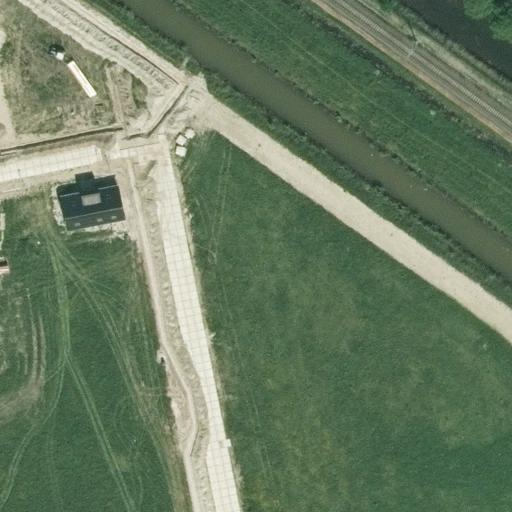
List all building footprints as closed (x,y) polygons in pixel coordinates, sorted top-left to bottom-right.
[(60,39),(28,46),(37,92),(44,91),(44,90),(91,80),(86,55),(64,59),(60,39)] [(91,80),(44,90),(44,91),(52,132),(88,125),(85,108),(97,106),(91,80)] [(116,184),(60,195),(67,227),(122,216),(116,184)] [(214,204),(229,201),(232,217),(260,211),(255,187),(212,195),(214,204)] [(235,232),(220,235),(221,243),(264,235),(260,211),(232,217),(235,232)] [(223,251),(238,248),(241,264),(269,258),(264,235),(221,243),(223,251)] [(100,257),(70,263),(74,282),(81,281),(88,315),(139,305),(132,271),(103,277),(100,257)] [(231,291),(274,283),(269,258),(241,264),(244,279),(229,282),(231,291)] [(375,294),(373,283),(364,285),(375,338),(401,333),(393,291),(375,294)] [(355,287),(357,298),(340,301),(349,343),(375,338),(364,285),(355,287)] [(323,304),(321,293),(312,295),(323,348),(349,343),(340,301),(323,304)] [(303,297),(305,308),(289,311),(297,354),(323,348),(312,295),(303,297)] [(272,315),(269,304),(260,305),(271,359),(297,354),(289,311),(272,315)] [(236,322),(244,364),(271,359),(260,305),(251,307),(254,318),(236,322)] [(143,330),(108,337),(118,388),(153,382),(143,330)] [(0,416),(11,414),(7,398),(21,395),(16,372),(0,374),(0,416)] [(7,469),(0,470),(0,511),(29,511),(27,497),(13,500),(7,469)]
